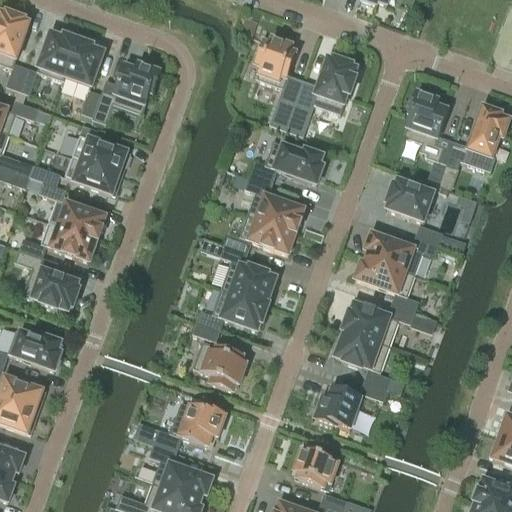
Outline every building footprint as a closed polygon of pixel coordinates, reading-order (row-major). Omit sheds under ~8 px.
[(385,9),(385,10),(388,0),(358,0),(357,3),(375,10),(376,6),(385,9)] [(17,96),(25,73),(13,69),(28,29),(23,27),(24,24),(5,18),(4,21),(0,19),(0,70),(12,74),(5,92),(17,96)] [(64,82),(77,45),(63,40),(62,43),(50,39),(36,77),(25,73),(17,96),(29,100),(37,77),(64,87),(65,82),(64,82)] [(300,92),(289,88),(285,87),(295,60),(289,58),(292,51),(270,44),(269,47),(262,45),(254,67),(261,70),(255,84),(282,94),(277,110),(280,111),(292,115),(300,92)] [(77,45),(64,82),(65,82),(91,91),(103,57),(91,53),(92,50),(77,45)] [(327,65),(311,110),(339,120),(346,101),(349,102),(349,101),(354,85),(352,84),(355,74),(350,73),(351,70),(333,64),(332,66),(327,65)] [(152,99),(159,77),(136,69),(135,75),(123,71),(117,90),(105,85),(100,99),(92,123),(91,124),(105,129),(112,109),(141,120),(149,98),(151,99),(152,99)] [(304,120),(312,96),(300,92),(292,115),(304,120)] [(100,99),(89,95),(80,118),(92,123),(100,99)] [(434,153),(447,115),(436,111),(438,106),(415,98),(407,119),(410,120),(402,142),(434,153)] [(0,136),(8,139),(15,120),(33,126),(37,114),(14,106),(10,116),(0,112),(0,136)] [(482,112),(467,155),(491,163),(498,142),(502,143),(508,125),(499,122),(500,118),(482,112)] [(71,162),(118,179),(121,171),(124,172),(129,159),(94,146),(97,135),(83,130),(78,142),(71,162)] [(1,159),(8,139),(0,136),(0,172),(15,178),(19,166),(1,159)] [(445,170),(453,146),(441,142),(433,166),(445,170)] [(445,170),(456,174),(465,151),(453,146),(445,170)] [(253,166),(248,183),(271,191),(276,176),(316,189),(322,172),(318,170),(322,161),(304,155),(303,158),(282,151),(272,147),(264,170),(253,166)] [(116,186),(118,179),(71,162),(64,183),(114,201),(119,187),(116,186)] [(33,170),(29,182),(42,187),(55,191),(59,179),(33,170)] [(28,182),(15,178),(0,172),(0,185),(24,194),(28,182)] [(248,183),(243,194),(254,198),(246,220),(295,238),(299,228),(298,228),(303,215),(267,202),(271,191),(248,183)] [(386,215),(422,227),(432,199),(396,186),(395,191),(392,190),(386,209),(388,210),(386,215)] [(42,187),(38,199),(61,207),(66,195),(55,191),(42,187)] [(58,231),(97,245),(99,239),(101,235),(100,235),(104,222),(66,208),(58,231)] [(227,239),(223,251),(246,259),(251,246),(257,249),(272,255),(273,254),(287,259),(288,255),(289,255),(295,238),(246,220),(239,243),(227,239)] [(74,261),(89,266),(90,262),(91,262),(97,245),(58,231),(48,227),(40,249),(59,256),(58,256),(74,262),(74,261)] [(438,250),(442,238),(418,230),(414,241),(438,250)] [(414,280),(422,258),(433,262),(438,250),(414,241),(410,253),(370,239),(365,255),(368,256),(366,263),(414,280)] [(41,263),(46,252),(22,243),(18,255),(41,263)] [(223,251),(219,262),(230,266),(221,293),(266,309),(275,283),(266,280),(267,278),(248,272),(248,273),(242,271),(246,259),(223,251)] [(57,316),(58,314),(67,317),(69,312),(71,313),(78,294),(75,294),(77,289),(53,280),(57,269),(41,263),(18,255),(13,268),(31,274),(22,301),(41,308),(40,310),(55,315),(57,316)] [(390,310),(413,318),(418,306),(406,302),(414,280),(366,263),(363,269),(360,268),(354,284),(394,298),(390,310)] [(200,316),(196,327),(219,336),(223,324),(256,336),(259,327),(261,328),(268,309),(266,309),(221,293),(211,320),(200,316)] [(390,310),(386,321),(353,309),(350,318),(348,317),(341,336),(343,336),(389,352),(398,326),(409,330),(413,318),(390,310)] [(196,327),(191,339),(215,347),(219,336),(196,327)] [(0,356),(0,369),(3,371),(7,360),(54,376),(60,358),(56,357),(60,348),(42,341),(41,345),(15,336),(7,359),(0,356)] [(386,394),(390,383),(379,379),(389,352),(343,336),(334,362),(343,365),(342,367),(361,373),(361,372),(367,374),(363,386),(386,394)] [(201,347),(192,374),(212,381),(209,387),(232,396),(234,389),(238,390),(245,368),(238,366),(240,360),(201,347)] [(0,369),(0,404),(34,417),(37,409),(40,411),(44,397),(0,381),(0,380),(3,371),(0,369)] [(363,386),(358,398),(382,407),(386,394),(363,386)] [(349,434),(360,403),(331,393),(327,404),(322,402),(314,425),(335,432),(336,430),(349,434)] [(0,428),(29,439),(34,426),(31,425),(34,417),(0,404),(0,428)] [(152,448),(176,457),(181,443),(207,452),(211,441),(216,443),(224,420),(202,413),(201,415),(179,407),(168,439),(157,434),(152,448)] [(502,434),(499,442),(511,446),(511,422),(503,420),(498,433),(502,434)] [(493,448),(488,462),(511,470),(511,446),(499,442),(496,450),(493,448)] [(151,488),(199,506),(202,499),(205,500),(211,484),(171,470),(176,457),(152,448),(147,462),(159,466),(151,488)] [(327,495),(337,468),(327,464),(329,458),(306,449),(304,456),(301,455),(293,477),(300,479),(298,485),(327,495)] [(0,478),(12,483),(14,477),(17,478),(23,462),(0,453),(0,478)] [(0,504),(7,507),(13,491),(9,490),(12,483),(0,478),(0,504)] [(477,497),(474,506),(489,511),(511,511),(511,494),(482,484),(478,497),(477,497)] [(197,511),(199,506),(151,488),(144,509),(119,500),(114,511),(197,511)] [(323,498),(319,509),(326,511),(344,511),(346,506),(323,498)]
